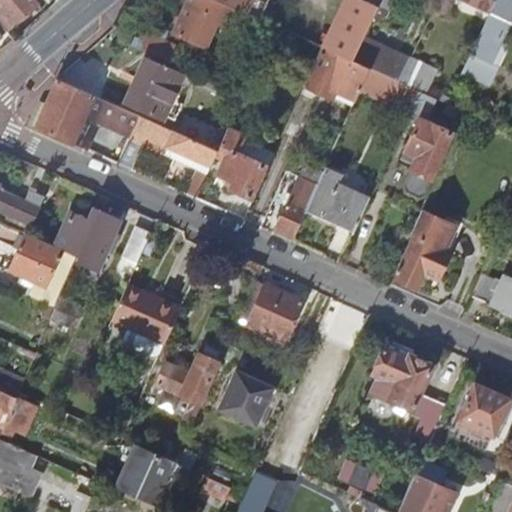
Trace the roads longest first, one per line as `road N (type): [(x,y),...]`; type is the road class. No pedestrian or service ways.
road 1 (residential): [(0,130),(511,358)]
road 2 (secondary): [(0,81),(95,0)]
